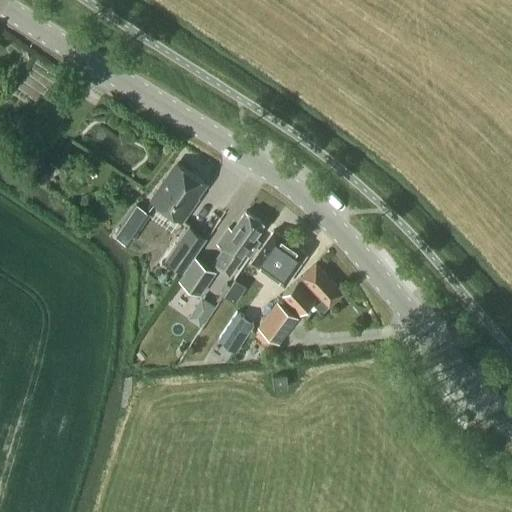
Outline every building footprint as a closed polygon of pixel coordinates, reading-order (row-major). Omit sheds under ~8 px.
[(18,87),(41,102),(63,68),(40,54),(18,87)] [(192,205),(189,203),(204,181),(177,162),(152,199),(182,219),(192,205)] [(131,241),(153,210),(139,200),(117,231),(131,241)] [(229,273),(239,259),(264,223),(246,210),(232,229),(229,227),(217,244),(223,248),(213,262),(229,273)] [(206,237),(187,224),(164,257),(183,270),(206,237)] [(273,229),(261,246),(256,253),(288,275),(293,267),(295,268),(306,252),(273,229)] [(216,269),(194,255),(178,278),(200,293),(216,269)] [(320,311),(342,291),(315,261),(280,292),(299,312),(311,301),(320,311)] [(234,278),(225,292),(235,299),(244,285),(234,278)] [(200,324),(214,303),(201,295),(187,316),(200,324)] [(259,321),(280,338),(297,316),(277,299),(259,321)] [(218,336),(236,349),(254,323),(236,310),(218,336)] [(272,374),(273,387),(287,385),(286,373),(272,374)]
